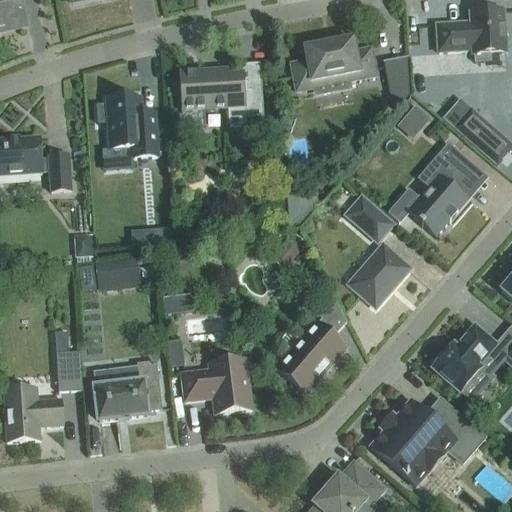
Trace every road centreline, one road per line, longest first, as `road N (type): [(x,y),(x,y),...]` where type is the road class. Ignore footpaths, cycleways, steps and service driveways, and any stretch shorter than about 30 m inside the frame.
road 1 (unclassified): [(0,483),(310,440),(511,220)]
road 2 (unclassified): [(0,92),(123,49),(335,0)]
